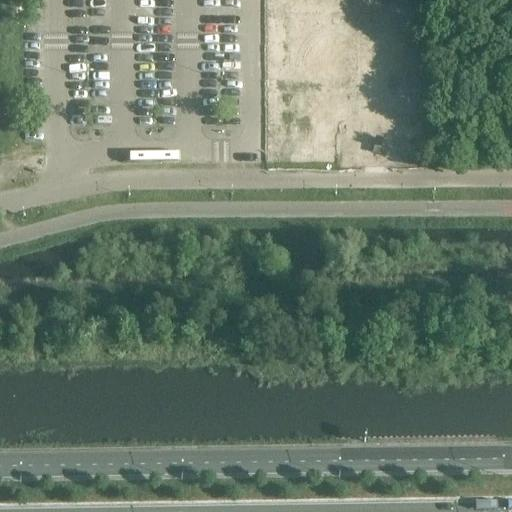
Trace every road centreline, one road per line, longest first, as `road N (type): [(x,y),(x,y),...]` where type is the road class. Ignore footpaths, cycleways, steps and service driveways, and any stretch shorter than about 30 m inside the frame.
road 1 (unclassified): [(511,181),(110,183),(0,206)]
road 2 (primary): [(511,459),(0,466)]
